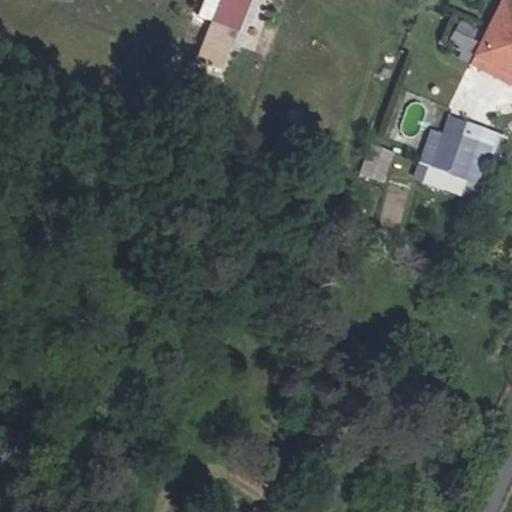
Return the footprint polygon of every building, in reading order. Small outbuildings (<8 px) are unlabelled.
[(511,0),(486,51),(511,66),(511,0)] [(244,28),(221,18),(216,31),(239,40),(244,28)] [(465,52),(478,28),(462,19),(448,42),(465,52)] [(220,87),(239,40),(216,31),(197,77),(220,87)] [(443,129),(431,125),(413,176),(478,198),(501,130),(449,112),(443,129)] [(360,169),(383,178),(393,151),(370,143),(360,169)]
